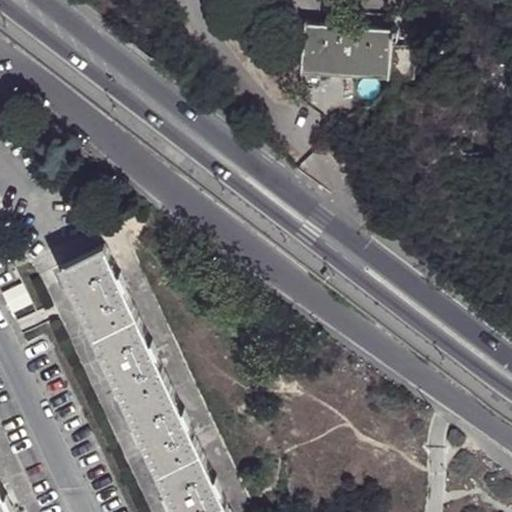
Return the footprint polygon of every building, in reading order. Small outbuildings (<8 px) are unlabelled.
[(394,38),(394,27),(395,22),(392,23),(392,25),(308,19),(309,16),(306,16),(301,69),(305,69),(305,67),(388,74),(387,76),(391,76),(392,73),(414,75),(416,43),(394,41),(394,38)] [(105,244),(64,264),(78,293),(75,295),(80,305),(82,304),(98,337),(140,318),(105,244)] [(140,318),(98,337),(109,361),(106,362),(112,373),(114,372),(129,404),(171,384),(140,318)] [(171,384),(129,404),(141,429),(138,430),(143,441),(146,440),(162,475),(205,455),(171,384)] [(177,507),(179,511),(230,511),(205,455),(162,475),(172,496),(169,497),(175,509),(177,507)] [(2,494),(0,489),(0,511),(10,511),(7,504),(10,503),(5,492),(2,494)]
